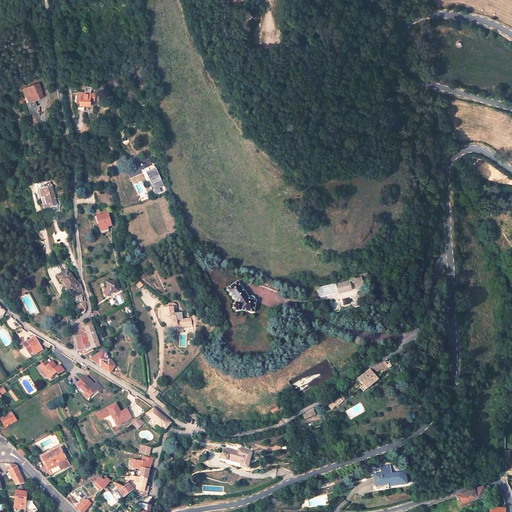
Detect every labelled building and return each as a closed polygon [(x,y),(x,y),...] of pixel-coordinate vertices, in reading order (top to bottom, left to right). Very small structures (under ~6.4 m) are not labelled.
[(42,82),(27,87),(32,101),(47,96),(42,82)] [(79,91),(78,102),(82,103),(82,104),(86,104),(85,110),(91,111),(92,99),(96,99),(97,92),(92,92),(92,89),(95,89),(95,86),(87,85),(86,91),(79,91)] [(163,188),(161,181),(163,181),(159,168),(150,172),(153,181),(157,193),(161,192),(160,189),(163,188)] [(48,204),(49,207),(57,205),(51,186),(40,190),(42,196),(45,195),(48,204)] [(115,226),(112,211),(110,212),(109,210),(102,212),(102,214),(99,215),(102,228),(107,227),(108,228),(115,226)] [(76,280),(68,268),(58,276),(65,288),(64,292),(68,298),(73,295),(74,297),(84,292),(81,283),(78,279),(76,280)] [(366,277),(365,272),(356,274),(357,278),(352,279),(351,277),(332,281),(333,285),(316,289),(318,297),(347,290),(345,281),(351,280),(353,289),(361,287),(359,279),(366,277)] [(279,285),(263,278),(260,286),(276,292),(279,285)] [(115,283),(114,281),(110,282),(107,280),(105,283),(107,288),(105,292),(107,297),(110,299),(111,294),(115,292),(118,295),(119,292),(118,290),(120,289),(119,286),(121,283),(118,282),(115,283)] [(234,285),(223,292),(233,306),(231,306),(231,307),(230,309),(230,310),(231,312),(232,312),(233,313),(234,313),(253,313),(253,303),(246,302),(234,285)] [(87,301),(78,305),(84,315),(85,314),(87,311),(87,302),(87,301)] [(170,316),(169,312),(170,311),(171,310),(172,309),(172,307),(172,306),(172,304),(171,304),(170,303),(168,303),(168,302),(166,303),(164,304),(165,308),(157,310),(159,322),(164,321),(165,328),(173,327),(173,329),(189,325),(187,317),(173,321),(172,315),(170,316)] [(110,314),(107,308),(101,311),(103,317),(110,314)] [(100,347),(93,324),(89,327),(84,323),(77,328),(77,330),(80,354),(93,348),(100,347)] [(42,349),(35,337),(24,343),(31,355),(42,349)] [(112,360),(110,361),(104,352),(89,359),(111,373),(115,367),(112,360)] [(43,360),(36,366),(43,375),(47,372),(50,375),(54,371),(56,373),(62,369),(58,364),(55,366),(50,360),(46,363),(43,360)] [(363,392),(379,380),(373,373),(377,371),(374,367),(368,370),(358,379),(363,385),(359,387),(363,392)] [(77,387),(76,388),(84,398),(95,388),(91,384),(83,374),(74,383),(77,387)] [(91,384),(95,388),(97,390),(101,387),(95,380),(91,384)] [(337,406),(343,401),(339,395),(337,396),(332,401),(337,406)] [(108,415),(113,425),(130,418),(125,407),(118,410),(114,402),(92,412),(96,420),(108,415)] [(170,423),(154,408),(146,414),(152,419),(161,427),(162,426),(165,429),(170,423)] [(0,417),(0,420),(4,427),(16,419),(10,411),(0,417)] [(160,431),(163,428),(165,430),(165,429),(162,426),(161,427),(152,419),(149,422),(160,431)] [(149,455),(150,448),(141,445),(139,452),(149,455)] [(15,449),(23,457),(25,455),(18,447),(15,449)] [(58,448),(41,457),(51,475),(68,465),(58,448)] [(252,464),(255,454),(242,451),(241,453),(227,450),(227,454),(225,454),(224,460),(244,466),(243,467),(250,469),(251,467),(254,468),(255,465),(252,464)] [(143,458),(139,475),(136,474),(136,476),(147,478),(152,460),(143,458)] [(3,461),(4,461),(17,485),(24,483),(19,470),(13,462),(8,460),(4,460),(3,461)] [(408,484),(407,471),(393,472),(392,464),(383,464),(384,472),(375,473),(376,484),(389,483),(399,482),(399,485),(408,484)] [(126,476),(125,481),(130,481),(131,480),(138,480),(137,484),(138,485),(137,489),(144,491),(147,478),(136,476),(132,475),(126,476)] [(100,479),(94,485),(100,491),(102,488),(103,489),(107,484),(108,485),(110,482),(111,483),(116,478),(104,479),(101,476),(99,477),(100,479)] [(114,484),(124,497),(134,489),(129,482),(123,486),(114,484)] [(488,500),(484,490),(491,488),(490,485),(489,485),(488,485),(487,485),(486,485),(485,485),(456,495),(460,506),(480,499),(488,500)] [(71,498),(76,493),(72,490),(68,495),(71,498)] [(18,492),(16,507),(27,508),(27,506),(34,507),(35,509),(38,509),(38,505),(35,501),(35,499),(28,499),(28,492),(18,492)] [(85,501),(83,500),(76,508),(79,511),(83,511),(91,504),(87,500),(85,501)]
